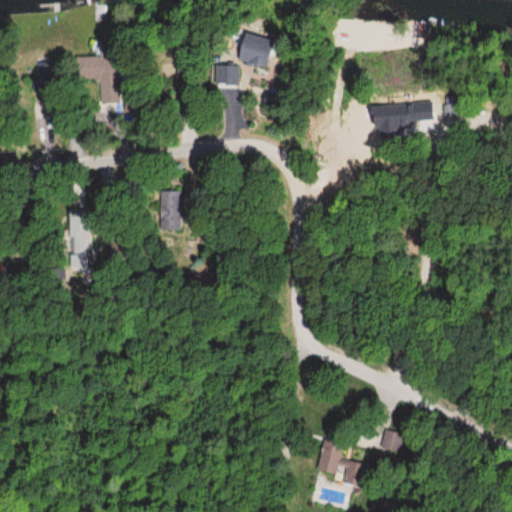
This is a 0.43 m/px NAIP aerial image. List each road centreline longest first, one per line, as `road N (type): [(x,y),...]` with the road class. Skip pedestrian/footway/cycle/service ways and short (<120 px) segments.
road 1 (residential): [(511,446),(306,334),(292,163)]
road 2 (residential): [(292,163),(239,155),(0,161)]
